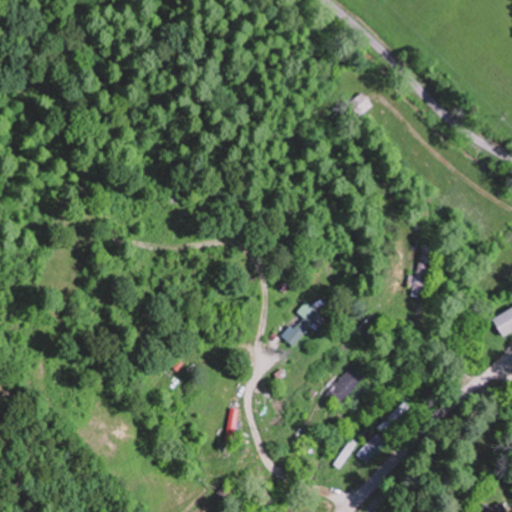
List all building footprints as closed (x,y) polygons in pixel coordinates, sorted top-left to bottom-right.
[(404,141),(394,129),(401,123),(391,111),(378,122),(398,146),(404,141)] [(450,192),(425,163),(416,170),(441,200),(450,192)] [(413,296),(424,298),(435,248),(423,245),(413,296)] [(504,293),(505,273),(509,274),(511,251),(496,250),(493,292),(504,293)] [(305,317),(287,335),(298,346),(327,316),(311,300),(300,311),(305,317)] [(511,308),(495,318),(504,336),(511,331),(511,308)] [(342,404),(369,377),(356,364),(342,377),(339,374),(326,388),(342,404)] [(409,406),(400,397),(373,424),(382,434),(409,406)] [(295,443),(301,445),(307,432),(301,429),(295,443)] [(376,453),(376,433),(360,433),(360,453),(376,453)] [(240,490),(227,477),(212,491),(226,504),(240,490)]
